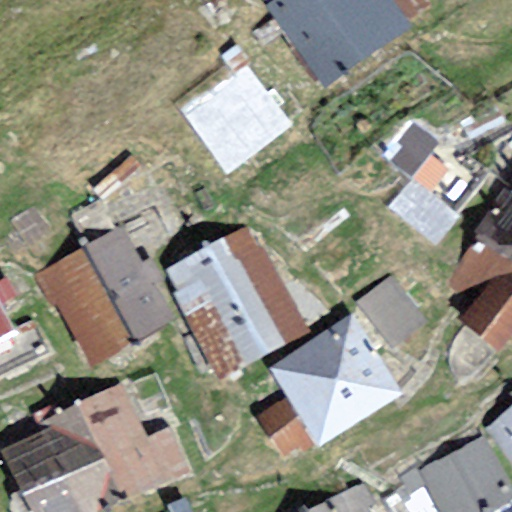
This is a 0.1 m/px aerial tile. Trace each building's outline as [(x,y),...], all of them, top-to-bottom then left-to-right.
[(414,36),(388,0),(277,0),(263,10),(326,98),(414,36)] [(225,179),(294,133),(247,64),(178,110),(225,179)] [(434,252),(461,221),(413,179),(386,210),(434,252)] [(23,252),(53,238),(37,205),(7,219),(23,252)] [(511,209),(490,238),(511,254),(511,209)] [(245,229),(164,271),(176,294),(169,297),(216,387),(306,341),(291,312),(295,310),(263,248),(257,251),(245,229)] [(121,232),(37,271),(87,375),(170,335),(129,249),(121,232)] [(454,332),(488,359),(511,329),(511,276),(504,270),(454,332)] [(428,327),(393,275),(353,302),(389,354),(428,327)] [(0,313),(0,338),(10,334),(0,313)] [(353,322),(265,376),(281,402),(312,453),(316,459),(404,406),(353,322)] [(42,436),(0,455),(0,459),(23,511),(119,511),(190,480),(168,432),(148,442),(123,387),(37,426),(42,436)] [(284,470),(312,453),(281,402),(252,419),(284,470)] [(511,407),(480,433),(511,473),(511,407)] [(511,501),(482,438),(417,470),(437,511),(497,511),(511,505),(511,501)] [(372,511),(365,491),(310,511),(372,511)] [(188,511),(183,500),(164,510),(165,511),(188,511)]
